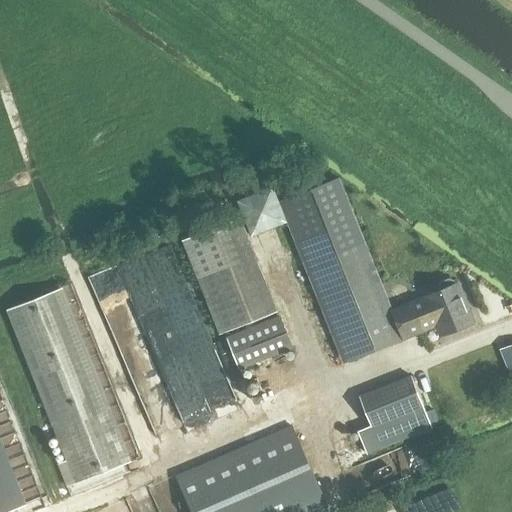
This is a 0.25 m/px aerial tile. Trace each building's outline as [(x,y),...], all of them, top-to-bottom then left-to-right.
[(282,199),(346,361),(437,325),(441,335),(472,323),(456,284),(454,285),(452,281),(448,279),(440,282),(438,286),(440,291),(391,310),(362,240),(338,177),(282,199)] [(272,186),(236,200),(250,236),(286,222),(272,186)] [(240,217),(181,241),(218,334),(278,310),(240,217)] [(198,378),(220,370),(172,242),(144,253),(95,272),(103,295),(130,285),(183,423),(211,412),(198,378)] [(67,486),(114,467),(130,461),(63,287),(45,295),(10,309),(69,459),(58,463),(67,486)] [(279,315),(224,336),(230,352),(238,370),(293,349),(279,315)] [(508,372),(511,370),(511,344),(500,350),(508,372)] [(366,454),(431,428),(411,376),(358,397),(370,426),(357,431),(366,454)] [(0,404),(0,509),(37,495),(0,404)] [(190,511),(316,511),(328,507),(292,425),(175,476),(190,511)]
